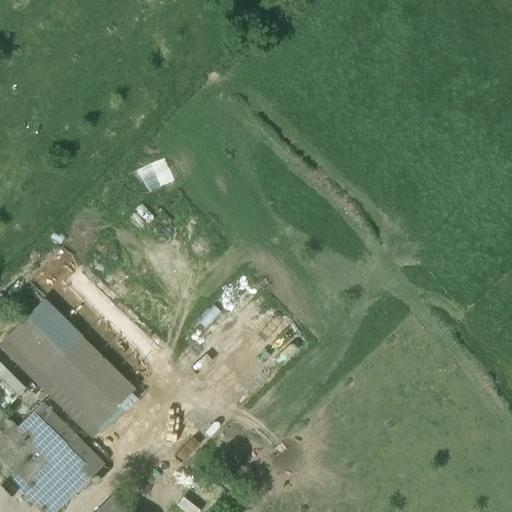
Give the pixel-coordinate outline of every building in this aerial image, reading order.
[(126,172),(144,192),(168,170),(149,150),(126,172)] [(81,335),(46,299),(23,320),(59,356),(81,335)] [(59,356),(23,320),(5,338),(97,430),(136,390),(81,335),(59,356)] [(0,366),(0,406),(3,410),(24,390),(0,366)] [(41,404),(16,428),(55,467),(31,491),(24,498),(38,511),(56,511),(103,465),(41,404)] [(16,428),(0,412),(0,460),(31,491),(55,467),(16,428)] [(31,491),(0,460),(0,473),(24,498),(31,491)] [(124,511),(112,499),(98,511),(124,511)]
